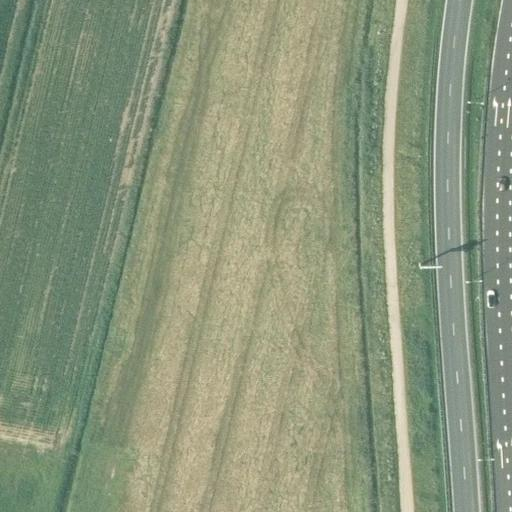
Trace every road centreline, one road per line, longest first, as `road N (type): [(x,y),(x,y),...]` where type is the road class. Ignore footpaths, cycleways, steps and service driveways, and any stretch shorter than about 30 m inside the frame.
road 1 (motorway): [(460,0),(446,240),(464,511)]
road 2 (motorway): [(509,511),(502,206),(511,63)]
